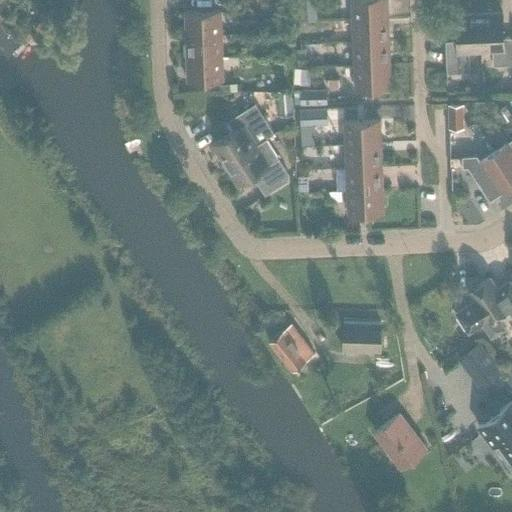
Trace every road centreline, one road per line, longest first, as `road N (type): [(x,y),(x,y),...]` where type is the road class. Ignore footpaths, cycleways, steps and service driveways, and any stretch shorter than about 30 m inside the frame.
road 1 (unclassified): [(447,241),(251,246),(193,168),(155,92),(157,0)]
road 2 (residential): [(447,241),(445,167),(423,129),(420,0)]
